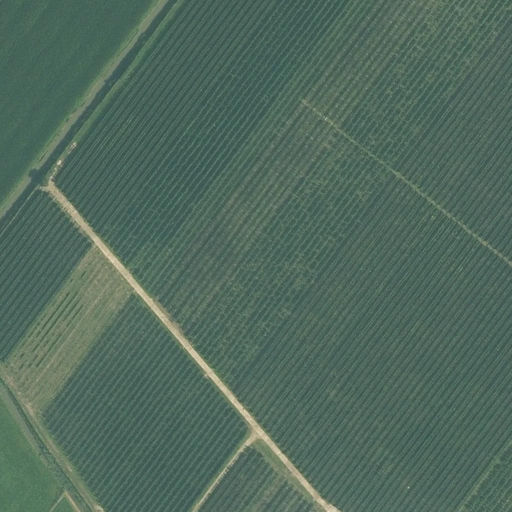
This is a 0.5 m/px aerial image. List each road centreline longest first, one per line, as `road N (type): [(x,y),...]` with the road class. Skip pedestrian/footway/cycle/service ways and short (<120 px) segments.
road 1 (track): [(183,0),(48,183),(331,511)]
road 2 (track): [(0,368),(101,511)]
